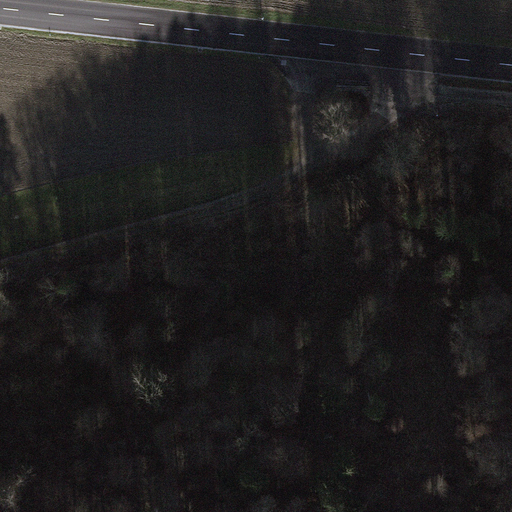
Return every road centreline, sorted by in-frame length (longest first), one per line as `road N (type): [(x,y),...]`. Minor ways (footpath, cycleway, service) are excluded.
road 1 (tertiary): [(511,67),(0,10)]
road 2 (track): [(0,261),(354,142)]
road 3 (track): [(403,55),(399,85),(354,142),(315,131),(298,104),(297,43)]
